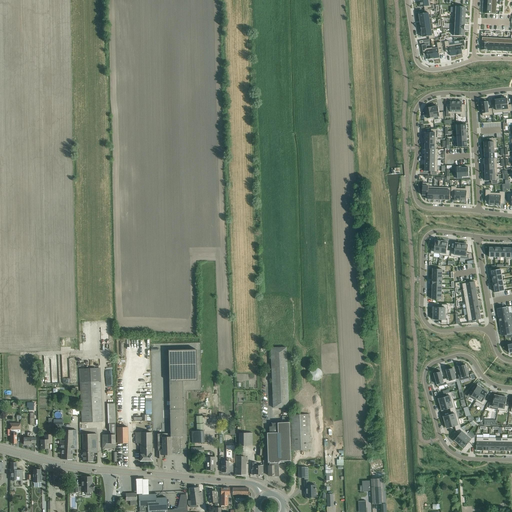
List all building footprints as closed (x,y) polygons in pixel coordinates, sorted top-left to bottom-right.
[(427,0),(419,1),(420,7),(424,7),(425,10),(430,10),(434,9),(434,5),(431,5),(429,0),(427,0)] [(425,13),(419,14),(420,20),(432,18),(430,10),(425,10),(425,13)] [(433,29),(421,31),(422,37),(429,36),(429,39),(435,38),(433,29)] [(460,43),(455,44),(456,55),(462,54),(462,50),(465,49),(464,40),(460,40),(460,43)] [(449,41),(444,42),(446,52),(450,52),(450,56),(456,55),(455,44),(449,45),(449,41)] [(432,48),(434,59),(440,58),(439,53),(443,53),(441,42),(437,43),(438,48),(432,49),(432,48)] [(426,44),(422,45),(423,56),(427,55),(428,59),(434,59),(432,48),(427,48),(426,44)] [(507,98),(501,99),(503,112),(511,111),(511,110),(511,105),(508,105),(507,98)] [(496,106),(492,107),(493,113),(503,112),(501,99),(495,100),(496,106)] [(450,105),(446,105),(446,117),(452,117),(452,113),(456,113),(456,114),(456,102),(450,102),(450,105)] [(462,102),(456,102),(456,114),(461,114),(461,117),(466,117),(466,105),(462,105),(462,102)] [(482,109),(481,109),(481,112),(482,112),(483,116),(493,115),(492,108),(489,109),(488,102),(481,102),(482,109)] [(438,106),(432,107),(434,118),(434,120),(443,119),(442,112),(439,113),(438,106)] [(427,115),(424,115),(425,122),(428,121),(428,120),(433,119),(434,120),(434,118),(432,107),(426,108),(427,115)] [(425,132),(425,138),(437,139),(438,129),(431,129),(431,132),(425,132)] [(490,142),(484,142),(484,148),(496,147),(496,138),(489,139),(490,142)] [(425,165),(425,171),(431,171),(431,175),(437,175),(437,166),(425,165)] [(497,174),(485,175),(485,181),(491,181),(491,184),(498,183),(498,180),(497,180),(496,175),(497,175),(497,174)] [(461,189),(460,201),(466,201),(466,198),(470,198),(471,186),(465,186),(465,189),(461,189)] [(451,187),(451,198),(454,198),(454,201),(460,201),(461,189),(456,188),(456,187),(451,187)] [(486,190),(485,202),(489,202),(489,205),(495,206),(495,193),(491,193),(491,190),(486,190)] [(495,193),(495,206),(501,206),(501,203),(504,203),(505,192),(500,192),(500,193),(495,193)] [(431,248),(430,254),(434,254),(434,253),(440,254),(440,255),(442,241),(435,240),(434,248),(431,248)] [(442,241),(440,255),(449,256),(450,251),(447,250),(448,242),(442,241)] [(451,251),(451,257),(460,258),(462,244),(456,243),(454,251),(451,251)] [(462,244),(460,258),(469,259),(470,253),(467,253),(468,245),(462,244)] [(475,281),(462,283),(463,290),(476,288),(475,281)] [(476,288),(463,290),(464,296),(477,294),(476,288)] [(477,294),(464,296),(465,302),(478,300),(477,294)] [(478,300),(465,302),(466,309),(479,306),(478,300)] [(434,307),(433,313),(447,314),(448,304),(442,304),(442,307),(434,307)] [(479,306),(466,309),(467,315),(480,313),(479,306)] [(508,307),(497,309),(498,315),(511,313),(509,313),(508,307)] [(433,313),(433,320),(441,320),(441,323),(447,323),(447,320),(446,320),(446,314),(447,314),(433,313)] [(480,313),(467,315),(468,321),(481,319),(480,313)] [(511,315),(511,313),(498,315),(499,322),(511,320),(511,315)] [(511,320),(499,322),(500,329),(511,326),(511,320)] [(511,326),(500,329),(502,336),(505,335),(507,335),(511,334),(511,326)] [(273,408),(288,407),(286,347),(271,348),(273,408)] [(184,431),(184,409),(183,381),(197,380),(196,349),(168,350),(170,409),(170,434),(171,437),(172,437),(172,453),(181,453),(181,437),(184,436),(184,431)] [(322,371),(322,370),(322,369),(321,368),(320,367),(319,366),(316,365),(315,365),(314,366),(312,367),(311,368),(311,369),(310,370),(310,371),(311,373),(312,375),(313,377),(315,377),(316,377),(317,377),(318,377),(320,376),(321,375),(322,374),(322,372),(322,371)] [(461,374),(458,375),(460,381),(469,378),(468,372),(469,372),(468,368),(467,368),(466,365),(459,366),(461,374)] [(45,383),(59,383),(59,374),(51,374),(51,367),(45,367),(46,372),(50,372),(50,376),(45,376),(45,383)] [(103,421),(100,368),(79,369),(82,422),(103,421)] [(448,378),(446,379),(447,384),(457,382),(453,368),(446,370),(448,378)] [(441,371),(434,373),(438,387),(447,384),(446,379),(443,379),(441,371)] [(471,391),(468,396),(476,401),(483,389),(477,386),(473,393),(471,391)] [(483,389),(476,401),(484,406),(487,401),(484,399),(488,392),(487,392),(488,391),(484,388),(484,389),(483,389)] [(446,396),(439,398),(440,405),(454,401),(451,392),(446,393),(446,396)] [(490,402),(489,408),(498,410),(501,396),(494,395),(493,403),(490,402)] [(501,396),(498,410),(507,412),(508,406),(505,405),(507,397),(501,396)] [(454,401),(440,405),(442,411),(450,408),(451,411),(456,410),(454,401)] [(451,414),(444,416),(445,422),(459,418),(456,410),(451,411),(451,414)] [(291,450),(311,449),(309,414),(289,415),(291,450)] [(202,416),(196,416),(197,431),(192,431),(192,443),(204,443),(203,424),(202,416)] [(459,418),(445,422),(447,428),(455,426),(455,429),(461,427),(459,418)] [(268,459),(268,471),(268,476),(274,475),(274,477),(279,476),(278,464),(280,462),(291,462),(291,457),(289,422),(277,423),(272,423),(272,432),(266,433),(267,459),(268,459)] [(11,429),(11,438),(11,443),(17,443),(16,429),(20,429),(20,423),(16,423),(16,424),(10,424),(10,429),(11,429)] [(117,427),(117,438),(118,443),(128,443),(128,427),(117,427)] [(460,434),(454,440),(459,444),(468,433),(461,427),(455,429),(456,431),(460,434)] [(66,454),(66,459),(72,460),(73,448),(76,448),(76,443),(77,430),(63,430),(62,440),(69,440),(69,445),(67,445),(67,454),(66,454)] [(24,437),(24,440),(24,445),(31,445),(31,443),(36,443),(36,438),(35,437),(33,437),(33,435),(31,435),(31,432),(28,432),(28,437),(24,437)] [(136,432),(136,444),(137,443),(137,445),(141,445),(141,454),(140,454),(140,461),(152,461),(152,454),(151,432),(136,432)] [(172,437),(171,437),(170,434),(163,434),(162,433),(157,434),(158,451),(157,451),(157,458),(161,458),(161,455),(171,454),(171,453),(172,453),(172,437)] [(239,445),(252,445),(252,433),(239,433),(239,445)] [(468,433),(459,444),(464,448),(469,442),(473,445),(475,445),(475,437),(473,437),(472,438),(468,434),(468,433)] [(82,434),(83,462),(93,461),(93,453),(97,453),(97,434),(82,434)] [(115,434),(109,434),(102,435),(102,448),(115,448),(115,443),(115,434)] [(41,440),(41,443),(41,448),(48,448),(48,443),(52,443),(52,438),(52,435),(45,435),(45,440),(41,440)] [(69,440),(62,440),(60,440),(60,448),(62,448),(62,459),(66,459),(66,454),(67,454),(67,445),(69,445),(69,440)] [(226,461),(221,461),(221,472),(229,472),(229,463),(235,463),(235,449),(226,449),(226,461)] [(206,462),(206,465),(206,470),(210,470),(210,471),(214,471),(214,466),(215,466),(215,456),(207,456),(207,462),(206,462)] [(236,470),(236,475),(245,475),(245,462),(247,462),(247,457),(242,457),(242,456),(236,456),(236,470)] [(11,462),(11,467),(11,480),(19,480),(22,480),(22,470),(17,470),(17,462),(11,462)] [(251,469),(251,470),(251,475),(259,475),(259,476),(263,476),(263,465),(256,465),(256,463),(252,463),(252,469),(251,469)] [(41,477),(41,475),(40,469),(37,469),(37,468),(34,468),(34,469),(33,469),(33,482),(42,482),(42,477),(41,477)] [(352,468),(352,484),(362,484),(361,468),(352,468)] [(53,483),(58,484),(57,489),(64,489),(65,472),(53,471),(53,476),(53,477),(53,483)] [(82,487),(78,487),(78,485),(70,485),(70,492),(78,492),(78,491),(82,491),(82,492),(92,492),(92,490),(94,490),(94,483),(92,483),(92,476),(82,476),(82,487)] [(142,478),(136,479),(137,494),(142,494),(145,494),(149,494),(148,479),(142,479),(142,478)] [(385,478),(371,479),(372,499),(372,504),(380,504),(380,511),(386,511),(386,503),(385,478)] [(307,481),(304,481),(305,493),(306,497),(311,497),(311,498),(315,498),(315,497),(316,497),(315,489),(316,489),(316,488),(315,488),(315,485),(307,485),(307,481)] [(370,481),(362,481),(363,491),(371,491),(370,481)] [(42,511),(42,482),(33,482),(33,511),(42,511)] [(203,504),(202,497),(202,492),(199,492),(199,487),(189,488),(190,493),(190,500),(188,501),(189,506),(203,504)] [(229,495),(229,493),(229,488),(221,488),(221,493),(221,505),(228,505),(228,495),(229,495)] [(216,497),(216,495),(216,491),(208,491),(208,496),(209,503),(214,502),(215,505),(218,505),(217,502),(217,497),(216,497)] [(136,493),(126,493),(126,501),(130,500),(130,505),(139,505),(140,511),(148,511),(147,511),(148,511),(152,511),(187,511),(187,500),(186,495),(181,495),(178,509),(176,509),(167,509),(166,497),(156,498),(156,494),(157,494),(149,494),(145,494),(142,494),(139,494),(139,495),(136,495),(136,493)]
